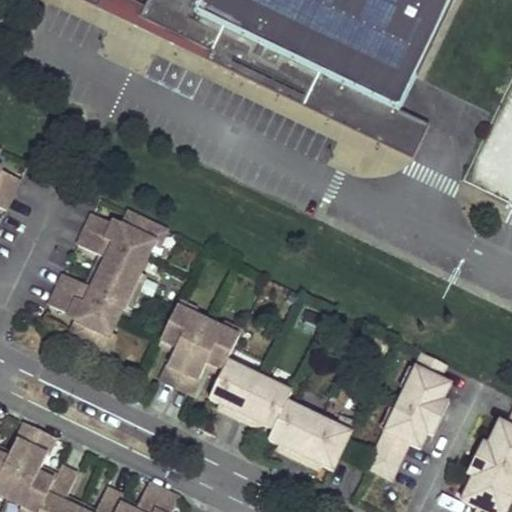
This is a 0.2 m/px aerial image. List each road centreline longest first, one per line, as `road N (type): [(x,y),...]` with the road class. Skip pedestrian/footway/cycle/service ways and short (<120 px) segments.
road 1 (residential): [(240,467),(0,350)]
road 2 (residential): [(0,397),(222,503)]
road 3 (residential): [(0,312),(65,179)]
road 4 (residential): [(473,395),(418,511)]
